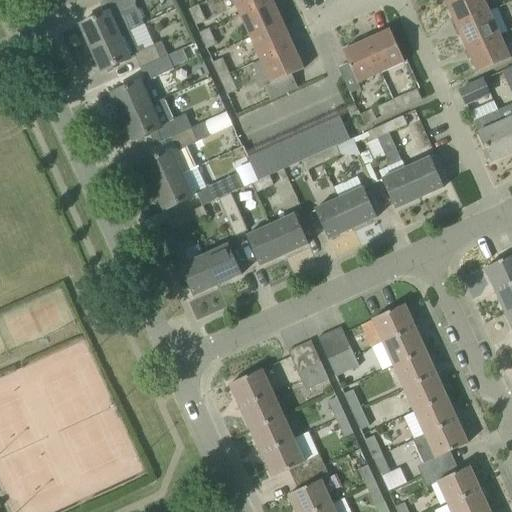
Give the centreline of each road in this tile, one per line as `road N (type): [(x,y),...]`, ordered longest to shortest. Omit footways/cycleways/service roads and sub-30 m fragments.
road 1 (residential): [(178,365),(0,0)]
road 2 (residential): [(178,365),(424,251)]
road 3 (residential): [(490,222),(393,0)]
road 4 (residential): [(366,0),(318,20),(332,74),(329,97),(241,136)]
road 5 (residential): [(511,443),(424,251)]
road 6 (residential): [(243,511),(178,365)]
